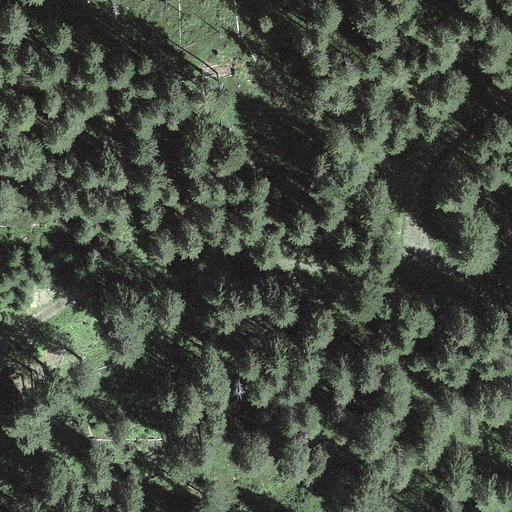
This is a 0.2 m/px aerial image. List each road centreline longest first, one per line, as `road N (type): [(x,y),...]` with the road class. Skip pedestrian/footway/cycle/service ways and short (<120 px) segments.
road 1 (track): [(0,342),(160,251),(190,245),(360,272),(511,263)]
road 2 (track): [(427,274),(413,193),(445,141),(511,78)]
